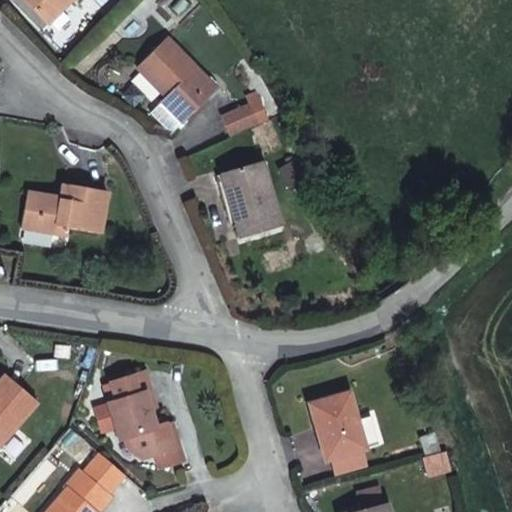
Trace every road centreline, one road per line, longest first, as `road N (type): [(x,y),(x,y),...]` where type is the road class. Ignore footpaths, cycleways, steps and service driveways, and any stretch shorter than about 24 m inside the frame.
road 1 (residential): [(226,339),(127,143),(39,87),(0,46)]
road 2 (unclassified): [(511,202),(421,292),(338,336),(226,339)]
road 3 (unclassified): [(226,339),(0,302)]
road 4 (residential): [(226,339),(285,511)]
